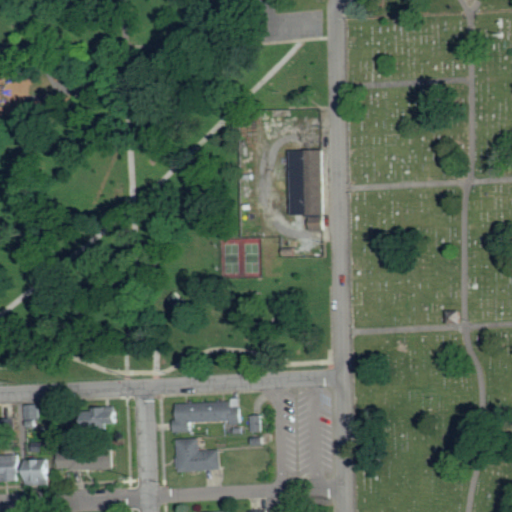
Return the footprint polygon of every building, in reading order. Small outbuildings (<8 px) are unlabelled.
[(290,148),(290,213),(309,213),(310,227),(324,227),(324,148),(290,148)] [(246,423),(245,400),(180,402),(181,420),(178,420),(179,432),(197,431),(197,422),(236,420),(236,424),(246,423)] [(41,424),(42,404),(29,404),(28,424),(41,424)] [(89,407),(89,427),(123,427),(123,407),(89,407)] [(254,415),(254,431),(266,431),(265,414),(254,415)] [(18,418),(4,418),(4,432),(18,432),(18,418)] [(181,439),(182,471),(225,469),(224,449),(204,450),(204,438),(181,439)] [(51,441),(36,442),(36,453),(51,452),(51,441)] [(119,468),(118,450),(63,452),(63,470),(119,468)] [(3,482),(24,481),(23,454),(2,455),(3,482)] [(29,485),(57,484),(56,459),(29,460),(29,485)]
